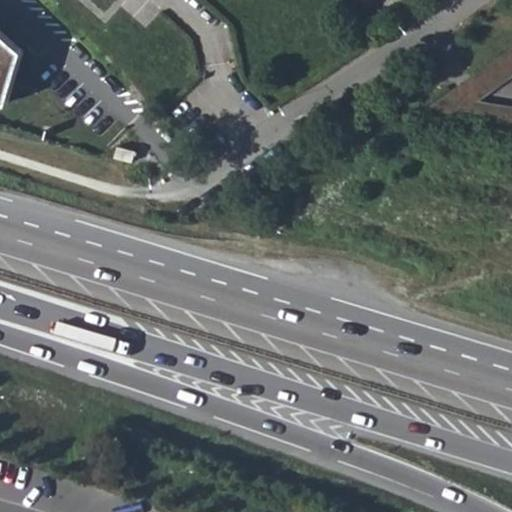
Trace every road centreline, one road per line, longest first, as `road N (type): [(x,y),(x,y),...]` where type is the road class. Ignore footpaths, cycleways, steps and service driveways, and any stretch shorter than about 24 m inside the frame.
road 1 (trunk): [(0,300),(511,462)]
road 2 (trunk): [(0,332),(428,481),(492,511)]
road 3 (residential): [(452,0),(210,171),(150,192)]
road 4 (trunk): [(279,319),(0,234)]
road 5 (trunk): [(511,389),(279,319)]
road 6 (trunk): [(511,363),(388,326),(279,319)]
